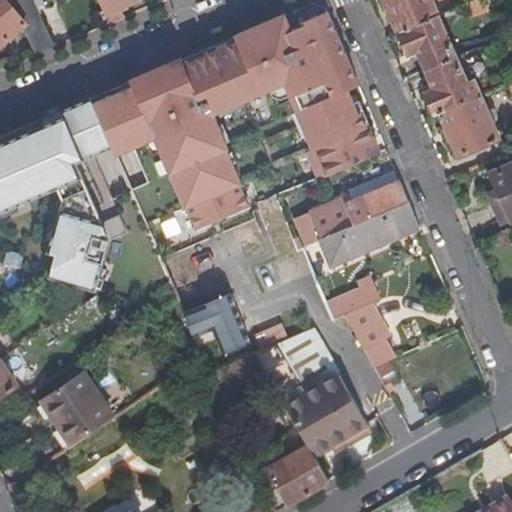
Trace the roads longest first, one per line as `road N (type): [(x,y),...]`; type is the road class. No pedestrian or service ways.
road 1 (residential): [(511,375),(351,0)]
road 2 (residential): [(0,105),(243,0)]
road 3 (residential): [(511,401),(324,511)]
